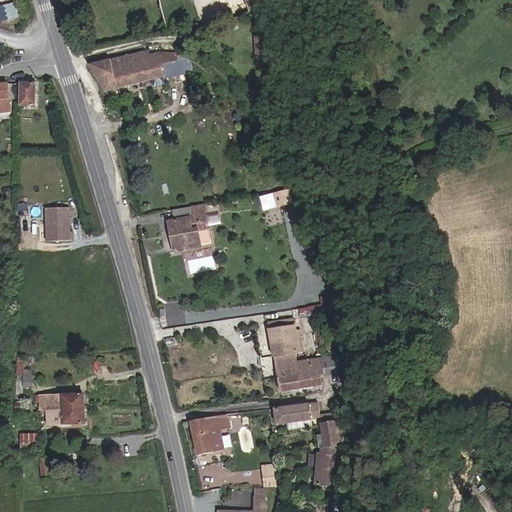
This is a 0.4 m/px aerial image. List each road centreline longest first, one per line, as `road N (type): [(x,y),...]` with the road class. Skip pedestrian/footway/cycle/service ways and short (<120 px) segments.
road 1 (tertiary): [(64,63),(145,333),(185,511)]
road 2 (unknown): [(145,333),(292,305),(300,268),(287,231)]
road 3 (unknown): [(165,416),(320,396),(332,376)]
road 4 (unknown): [(64,63),(204,34)]
